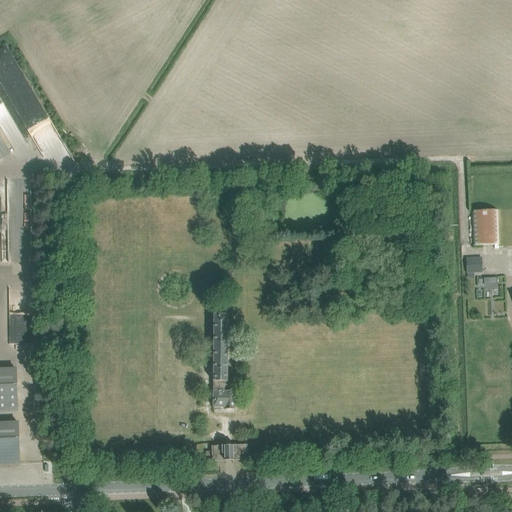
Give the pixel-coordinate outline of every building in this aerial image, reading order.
[(498,210),(472,211),(473,246),(499,245),(498,210)] [(8,261),(32,262),(33,248),(27,248),(27,256),(14,255),(14,249),(9,249),(8,261)] [(480,258),(465,259),(466,274),(467,274),(473,273),(481,273),(480,258)] [(492,286),(499,286),(499,276),(484,277),(485,296),(493,295),(492,286)] [(213,408),(225,408),(225,410),(234,410),(234,382),(227,382),(227,377),(228,315),(214,315),(213,408)] [(0,410),(18,410),(16,370),(0,370),(0,410)] [(0,464),(20,464),(18,423),(0,424),(0,464)] [(247,445),(228,446),(229,461),(232,461),(247,460),(247,445)] [(206,452),(206,461),(226,461),(229,461),(228,446),(225,446),(212,447),(212,452),(206,452)] [(263,449),(263,459),(276,459),(276,448),(263,449)] [(176,452),(177,462),(190,462),(189,452),(176,452)]
